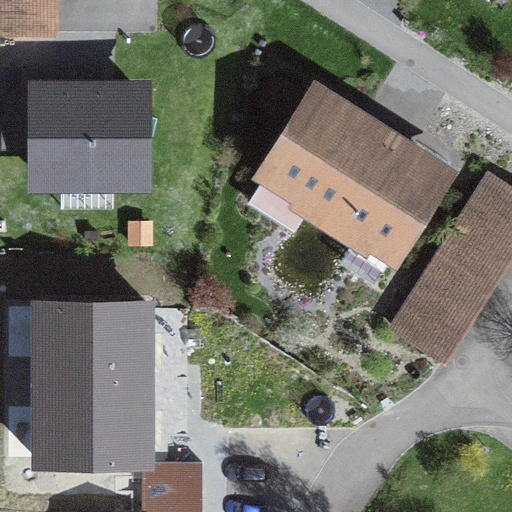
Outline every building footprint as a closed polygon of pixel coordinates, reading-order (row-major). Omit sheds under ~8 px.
[(0,2),(0,32),(54,32),(54,2),(0,2)] [(147,74),(27,76),(28,192),(148,190),(147,74)] [(333,221),(387,137),(316,92),(263,177),(333,221)] [(390,257),(443,172),(387,137),(333,221),(390,257)] [(473,200),(511,224),(511,188),(489,174),(473,200)] [(457,225),(508,257),(511,250),(511,224),(473,200),(457,225)] [(457,225),(441,250),(492,282),(508,257),(457,225)] [(441,250),(425,276),(476,308),(492,282),(441,250)] [(425,276),(409,301),(460,333),(476,308),(425,276)] [(30,292),(31,378),(158,378),(158,292),(30,292)] [(409,301),(393,326),(444,358),(460,333),(409,301)] [(31,378),(31,464),(158,464),(158,378),(31,378)]
